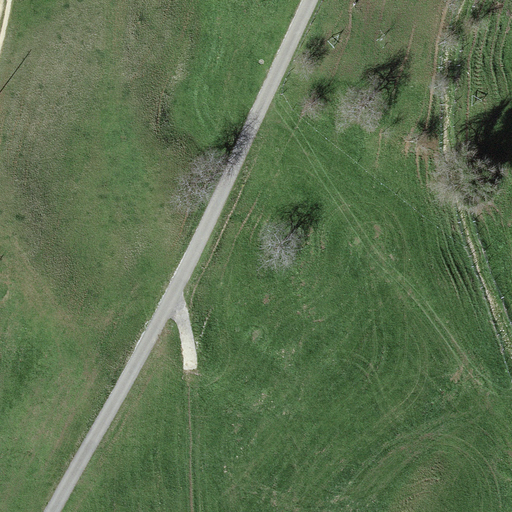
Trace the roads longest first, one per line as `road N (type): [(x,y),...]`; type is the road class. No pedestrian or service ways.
road 1 (track): [(305,0),(167,298),(50,511)]
road 2 (track): [(463,0),(447,50),(445,169),(511,370)]
road 3 (track): [(193,511),(189,367),(184,331),(167,298)]
